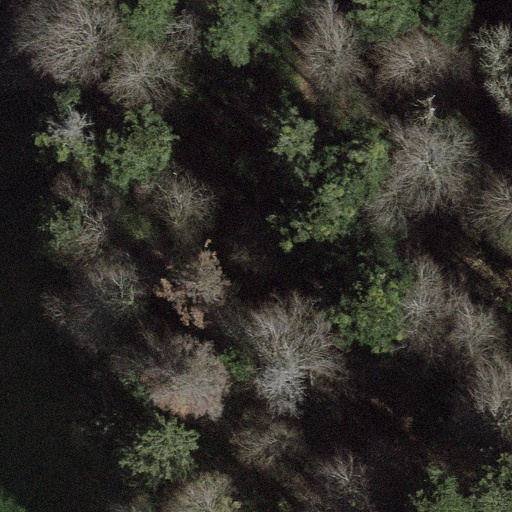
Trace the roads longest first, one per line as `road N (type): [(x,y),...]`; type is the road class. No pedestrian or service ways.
road 1 (track): [(0,191),(58,159),(166,0)]
road 2 (track): [(368,511),(511,468)]
